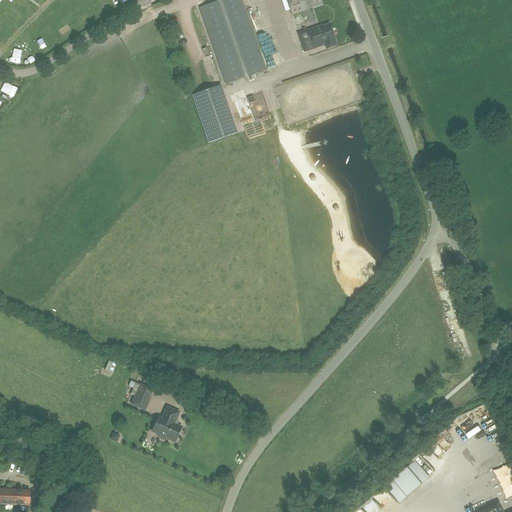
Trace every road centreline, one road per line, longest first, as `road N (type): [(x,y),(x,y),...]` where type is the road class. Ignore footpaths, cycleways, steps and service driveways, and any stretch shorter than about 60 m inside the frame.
road 1 (unclassified): [(225,511),(253,456),(389,301),(436,229)]
road 2 (unclassified): [(436,229),(357,0)]
road 3 (unclassified): [(511,387),(459,250),(436,229)]
